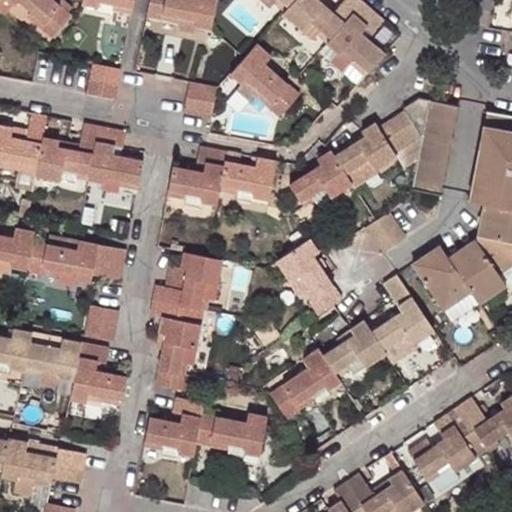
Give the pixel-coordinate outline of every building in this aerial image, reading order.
[(11,0),(0,0),(0,10),(5,15),(11,8),(23,18),(27,13),(31,9),(20,0),(18,0),(16,3),(11,0)] [(11,0),(16,3),(18,0),(20,0),(31,9),(27,13),(53,36),(69,17),(50,0),(11,0)] [(81,0),(81,3),(98,6),(99,0),(113,3),(112,9),(131,13),(133,0),(81,0)] [(99,0),(98,6),(96,13),(111,15),(112,9),(113,3),(99,0)] [(211,28),(216,0),(149,0),(146,16),(181,23),(182,16),(197,20),(196,25),(211,28)] [(275,0),(274,2),(284,11),(293,0),(275,0)] [(293,0),(284,11),(342,24),(362,2),(360,0),(343,0),(334,11),(320,0),(293,0)] [(385,52),(368,37),(362,32),(368,26),(374,31),(384,20),(362,2),(342,24),(327,42),(340,53),(344,49),(355,58),(351,63),(365,75),(385,52)] [(284,11),(283,12),(302,29),(310,20),(322,29),(318,34),(327,42),(342,24),(284,11)] [(180,29),(194,32),(196,25),(197,20),(182,16),(181,23),(180,29)] [(310,20),(302,29),(314,38),(318,34),(322,29),(310,20)] [(368,37),(374,31),(368,26),(362,32),(368,37)] [(255,44),(243,57),(230,72),(242,83),(246,79),(257,88),(253,93),(279,117),(299,94),(265,64),(270,58),(255,44)] [(344,49),(340,53),(336,58),(347,68),(351,63),(355,58),(344,49)] [(121,68),(93,63),(90,77),(118,82),(121,68)] [(87,92),(115,98),(118,82),(90,77),(87,92)] [(238,88),(249,98),(253,93),(257,88),(246,79),(242,83),(238,88)] [(217,86),(189,81),(186,97),(215,102),(217,86)] [(186,97),(184,112),(212,117),(215,102),(186,97)] [(420,135),(422,135),(423,130),(426,115),(429,100),(418,98),(403,108),(405,110),(420,135)] [(426,115),(454,120),(457,105),(429,100),(426,115)] [(391,118),(407,143),(420,135),(405,110),(391,118)] [(510,131),(511,121),(511,116),(486,111),(483,126),(510,131)] [(29,122),(27,132),(25,141),(11,138),(13,129),(0,126),(0,164),(3,165),(4,160),(18,163),(17,168),(36,172),(43,136),(47,116),(31,113),(29,122)] [(423,130),(451,135),(454,120),(426,115),(423,130)] [(365,136),(334,156),(348,178),(352,184),(353,185),(377,170),(376,168),(397,155),(394,151),(379,127),(376,122),(362,131),(365,136)] [(61,140),(43,136),(36,172),(36,175),(60,180),(62,168),(77,170),(76,176),(88,178),(98,126),(84,123),(82,133),(78,150),(60,147),(61,140)] [(126,131),(98,126),(88,178),(105,182),(106,176),(120,179),(119,184),(138,188),(143,160),(113,154),(115,145),(123,147),(126,131)] [(469,200),(484,203),(511,208),(511,131),(510,131),(483,126),(469,200)] [(27,132),(13,129),(11,138),(25,141),(27,132)] [(451,135),(423,130),(422,135),(420,145),(449,150),(451,135)] [(417,160),(446,165),(449,150),(420,145),(417,160)] [(201,201),(217,204),(220,189),(226,160),(227,151),(200,146),(196,162),(205,164),(204,171),(173,166),(167,194),(186,198),(187,193),(202,195),(201,201)] [(331,198),(352,184),(348,178),(334,156),(330,151),(317,160),(320,166),(290,185),(303,207),(314,200),(312,196),(324,188),(331,198)] [(255,166),(226,160),(220,189),(238,192),(239,186),(254,189),(253,195),(270,198),(277,161),(257,157),(255,166)] [(4,160),(3,165),(1,172),(16,175),(17,168),(18,163),(4,160)] [(414,175),(443,180),(446,165),(417,160),(414,175)] [(62,168),(60,180),(75,183),(76,176),(77,170),(62,168)] [(414,175),(412,190),(440,195),(443,180),(414,175)] [(106,176),(105,182),(104,188),(117,191),(119,184),(120,179),(106,176)] [(237,198),(252,201),(253,195),(254,189),(239,186),(238,192),(237,198)] [(314,200),(318,206),(331,198),(324,188),(312,196),(314,200)] [(185,204),(200,207),(201,201),(202,195),(187,193),(186,198),(185,204)] [(511,241),(511,208),(484,203),(478,235),(511,241)] [(377,221),(366,228),(374,240),(398,225),(389,212),(377,221)] [(383,253),(406,237),(403,232),(398,225),(374,240),(383,253)] [(10,265),(26,267),(32,238),(33,230),(25,228),(14,226),(12,234),(0,231),(0,257),(11,259),(10,265)] [(511,241),(478,235),(477,237),(511,260),(511,241)] [(318,314),(334,303),(342,298),(313,255),(318,251),(309,237),(276,259),(291,281),(301,274),(309,286),(304,289),(311,300),(310,301),(318,314)] [(511,266),(511,260),(477,237),(475,238),(500,275),(511,266)] [(77,247),(32,238),(26,267),(60,274),(61,268),(75,271),(74,277),(91,280),(92,274),(95,258),(123,264),(126,249),(79,239),(77,247)] [(449,257),(471,290),(479,303),(506,285),(500,275),(475,238),(449,257)] [(172,243),(171,248),(173,249),(184,251),(185,251),(185,245),(172,243)] [(431,289),(443,249),(440,244),(413,263),(431,289)] [(449,257),(443,249),(431,289),(443,308),(471,290),(449,257)] [(183,288),(166,285),(157,283),(153,299),(204,308),(205,308),(208,296),(202,295),(205,280),(217,282),(222,258),(207,255),(185,251),(182,262),(188,263),(183,288)] [(0,268),(9,270),(10,265),(11,259),(0,257),(0,268)] [(92,274),(120,279),(123,264),(95,258),(92,274)] [(188,263),(182,262),(171,260),(166,285),(183,288),(188,263)] [(58,280),(73,283),(74,277),(75,271),(61,268),(60,274),(58,280)] [(413,343),(434,329),(397,273),(384,282),(395,299),(402,311),(372,331),(386,352),(386,353),(397,345),(394,341),(406,333),(413,343)] [(301,274),(291,281),(298,293),(304,289),(309,286),(301,274)] [(214,297),(217,282),(205,280),(202,295),(208,296),(214,297)] [(207,364),(194,362),(182,359),(184,346),(196,348),(204,308),(153,299),(150,313),(163,316),(160,331),(167,333),(160,368),(186,373),(187,373),(205,377),(207,364)] [(116,325),(119,309),(91,304),(88,319),(116,325)] [(85,334),(113,339),(116,325),(88,319),(85,334)] [(355,334),(324,355),(338,376),(348,370),(349,369),(345,364),(358,356),(365,366),(386,352),(372,331),(364,320),(352,328),(355,334)] [(30,339),(31,331),(22,329),(12,327),(11,334),(0,331),(0,356),(9,358),(7,365),(24,368),(29,340),(30,339)] [(397,345),(401,351),(413,343),(406,333),(394,341),(397,345)] [(29,340),(24,368),(41,370),(40,378),(55,381),(57,374),(74,377),(79,351),(81,341),(61,337),(60,344),(30,339),(29,340)] [(81,341),(79,351),(107,358),(109,346),(81,341)] [(194,362),(196,348),(184,346),(182,359),(194,362)] [(326,389),(340,379),(338,376),(324,355),(320,349),(303,360),(307,367),(270,392),(286,416),(314,397),(311,393),(323,385),(326,389)] [(79,351),(74,377),(73,384),(71,394),(87,397),(88,391),(102,394),(101,400),(121,404),(126,375),(96,369),(98,360),(106,362),(107,358),(79,351)] [(0,356),(0,369),(6,370),(7,365),(9,358),(0,356)] [(352,375),(365,366),(358,356),(345,364),(349,369),(352,375)] [(160,368),(159,370),(186,376),(187,373),(186,373),(160,368)] [(184,390),(186,376),(159,370),(156,384),(178,389),(184,390)] [(348,370),(338,376),(340,379),(349,392),(359,385),(348,370)] [(57,374),(55,381),(73,384),(74,377),(57,374)] [(318,403),(329,395),(326,389),(323,385),(311,393),(314,397),(318,403)] [(85,403),(100,406),(101,400),(102,394),(88,391),(87,397),(85,403)] [(459,405),(488,448),(489,450),(500,443),(496,438),(509,430),(511,435),(511,394),(501,402),(504,408),(487,419),(477,405),(471,397),(459,405)] [(193,454),(196,440),(201,411),(203,401),(177,395),(174,411),(182,413),(180,421),(149,415),(144,444),(161,448),(162,442),(177,445),(176,451),(193,454)] [(427,438),(408,451),(428,480),(439,473),(436,468),(448,460),(455,470),(488,448),(459,405),(446,414),(453,424),(440,433),(444,438),(432,446),(427,438)] [(246,420),(201,411),(196,440),(230,447),(231,441),(246,444),(245,450),(259,453),(266,415),(248,411),(246,420)] [(500,443),(504,448),(511,442),(511,435),(509,430),(496,438),(500,443)] [(0,466),(3,467),(9,439),(0,436),(0,466)] [(27,442),(9,439),(3,467),(2,476),(2,477),(16,479),(13,491),(31,495),(34,483),(50,486),(52,476),(55,461),(56,456),(26,451),(28,443),(27,442)] [(231,441),(230,447),(229,452),(244,456),(245,450),(246,444),(231,441)] [(160,454),(175,457),(176,451),(177,445),(162,442),(161,448),(160,454)] [(58,448),(28,443),(26,451),(56,456),(58,448)] [(86,452),(58,446),(58,448),(56,456),(55,461),(83,466),(86,452)] [(384,455),(396,472),(402,468),(390,451),(384,455)] [(443,478),(455,470),(448,460),(436,468),(439,473),(443,478)] [(55,461),(52,476),(80,482),(83,466),(55,461)] [(359,472),(346,481),(363,505),(367,511),(407,511),(424,501),(402,468),(396,472),(388,478),(391,483),(374,495),(364,481),(359,472)] [(329,511),(367,511),(363,505),(346,481),(334,489),(340,499),(327,508),(329,511)] [(74,511),(75,507),(47,501),(45,511),(74,511)]
